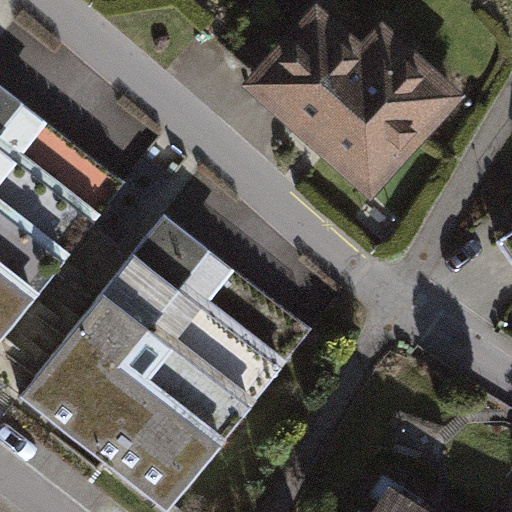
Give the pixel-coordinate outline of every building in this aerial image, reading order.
[(356,41),(310,0),(309,0),(236,82),(362,195),(458,89),(377,17),(356,41)] [(0,326),(116,178),(0,88),(0,326)] [(235,254),(263,228),(233,197),(205,224),(235,254)] [(161,511),(303,330),(158,217),(14,402),(156,511),(161,511)] [(470,511),(400,472),(377,511),(470,511)]
